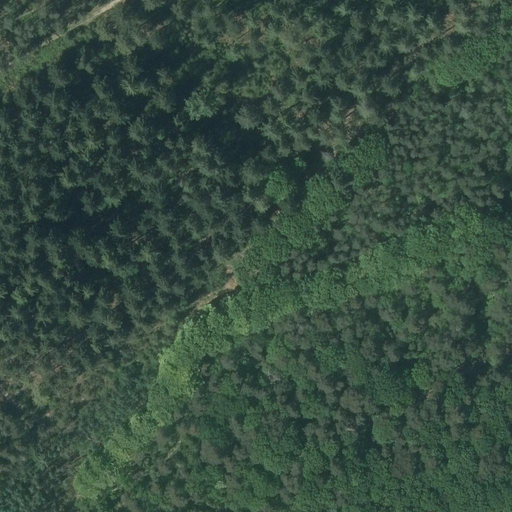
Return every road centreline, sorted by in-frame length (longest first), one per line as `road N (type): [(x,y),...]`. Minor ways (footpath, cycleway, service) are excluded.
road 1 (track): [(0,387),(109,451),(152,413),(187,341),(221,315),(387,259),(511,204)]
road 2 (track): [(121,0),(0,68)]
